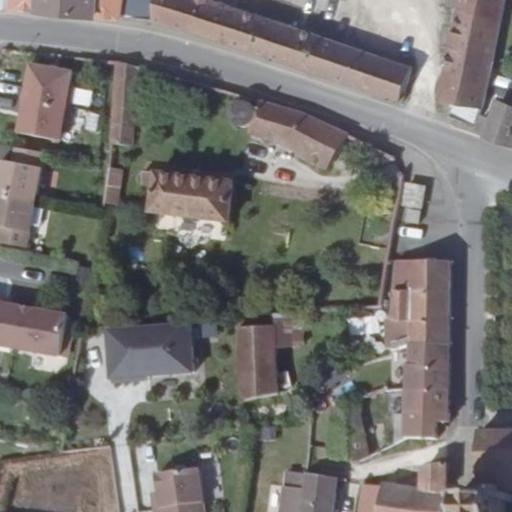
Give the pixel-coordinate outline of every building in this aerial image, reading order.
[(0,0),(0,10),(119,21),(121,0),(0,0)] [(214,0),(121,0),(119,21),(152,24),(322,77),(334,43),(214,0)] [(488,63),(498,0),(452,0),(437,99),(451,102),(480,108),(488,63)] [(383,98),(394,65),(334,43),(322,77),(383,98)] [(119,150),(129,71),(110,65),(99,148),(119,150)] [(19,67),(17,84),(12,84),(11,101),(14,102),(6,137),(49,145),(52,133),(54,133),(63,88),(58,87),(60,75),(19,67)] [(343,138),(302,118),(223,96),(222,103),(222,109),(224,117),(229,123),(234,127),(239,127),(247,125),(244,136),(289,149),(330,166),(343,138)] [(446,120),(475,131),(480,108),(451,102),(446,120)] [(511,104),(501,102),(498,112),(480,108),(475,131),(511,142),(511,104)] [(6,145),(5,162),(0,161),(0,246),(19,249),(29,193),(34,150),(6,145)] [(107,169),(97,168),(91,209),(102,210),(107,169)] [(239,229),(246,188),(153,178),(151,192),(165,194),(161,218),(239,229)] [(414,210),(417,189),(400,187),(397,207),(414,210)] [(386,359),(406,359),(444,359),(444,267),(403,267),(404,297),(387,297),(385,328),(394,328),(394,349),(386,348),(386,359)] [(403,267),(389,268),(387,297),(404,297),(403,267)] [(293,352),(293,317),(267,319),(266,331),(267,353),(293,352)] [(379,337),(378,320),(349,322),(350,339),(379,337)] [(0,360),(55,370),(62,328),(29,323),(26,327),(12,325),(0,321),(0,360)] [(108,337),(113,387),(196,380),(192,330),(108,337)] [(268,383),(267,353),(266,331),(231,332),(232,404),(264,400),(281,393),(282,384),(268,383)] [(405,377),(401,377),(401,392),(444,392),(444,359),(406,359),(405,377)] [(325,377),(319,368),(298,383),(303,391),(325,377)] [(432,444),(432,427),(445,426),(444,392),(401,392),(401,444),(432,444)] [(372,452),(370,395),(361,399),(362,455),(372,452)] [(348,403),(322,408),(321,461),(348,460),(362,455),(361,399),(348,403)] [(459,511),(511,511),(511,504),(503,504),(503,500),(511,500),(511,430),(506,430),(506,436),(487,436),(487,431),(478,431),(478,436),(471,437),(471,451),(479,451),(479,471),(473,471),(473,477),(480,477),(480,496),(469,497),(469,490),(463,491),(463,497),(451,497),(451,508),(460,508),(459,511)] [(440,511),(442,499),(444,468),(417,471),(417,490),(379,489),(375,511),(440,511)] [(147,498),(149,509),(142,511),(192,511),(186,473),(144,480),(147,498)] [(321,511),(324,482),(297,479),(261,475),(256,511),(321,511)] [(147,498),(140,499),(142,511),(149,509),(147,498)]
